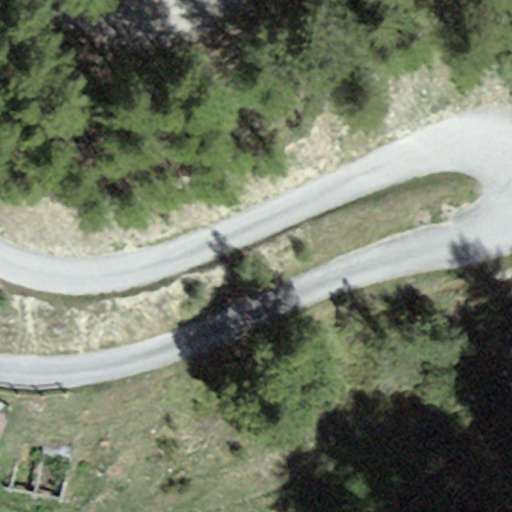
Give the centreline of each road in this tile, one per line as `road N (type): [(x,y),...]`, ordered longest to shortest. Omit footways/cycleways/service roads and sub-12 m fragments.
road 1 (unclassified): [(0,368),(89,367),(171,347),(304,288),(477,234),(511,215)]
road 2 (unclassified): [(511,143),(463,144),(398,163),(125,270),(52,273),(0,256)]
road 3 (unclassified): [(53,0),(107,30),(171,24)]
